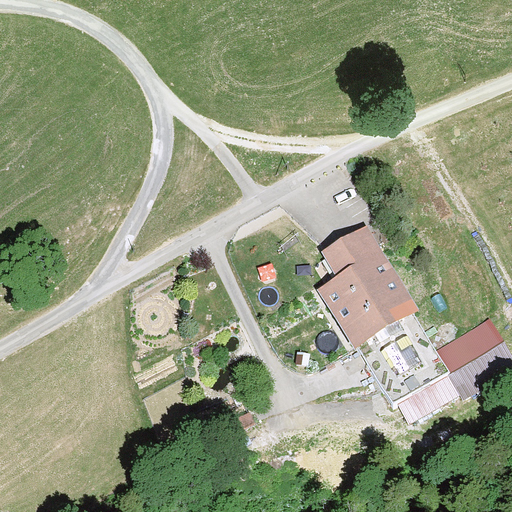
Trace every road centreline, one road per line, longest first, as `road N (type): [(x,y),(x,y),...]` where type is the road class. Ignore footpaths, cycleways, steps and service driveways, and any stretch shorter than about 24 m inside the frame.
road 1 (unclassified): [(84,300),(354,148),(511,79)]
road 2 (unclassified): [(0,1),(94,27),(123,47),(157,96),(163,138),(156,174),(84,300)]
road 3 (track): [(194,124),(248,139),(354,148)]
road 4 (track): [(258,201),(194,124),(157,96)]
